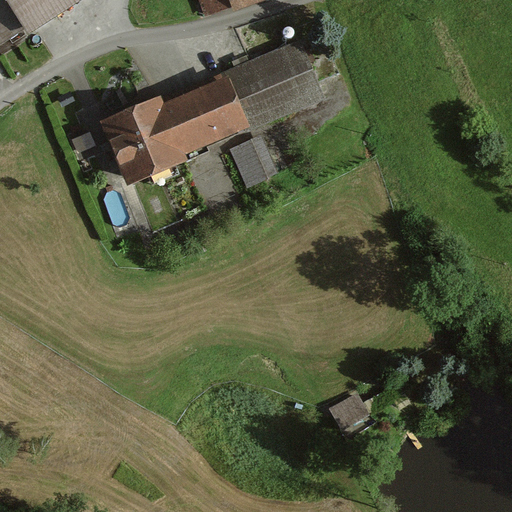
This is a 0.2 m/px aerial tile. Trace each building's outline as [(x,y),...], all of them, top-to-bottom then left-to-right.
[(0,0),(0,46),(17,35),(20,41),(84,0),(0,0)] [(197,0),(206,24),(272,0),(197,0)] [(186,167),(183,159),(323,102),(299,44),(98,127),(126,192),(186,167)] [(277,176),(264,139),(233,150),(246,187),(277,176)] [(370,418),(356,396),(332,411),(346,433),(370,418)]
